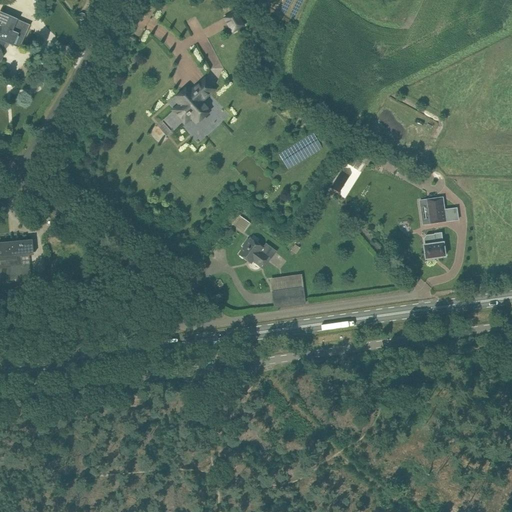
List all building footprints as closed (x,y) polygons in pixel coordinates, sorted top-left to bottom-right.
[(234,34),(247,27),(238,9),(224,16),(234,34)] [(30,25),(21,21),(1,12),(0,14),(0,58),(2,56),(0,51),(1,50),(0,48),(0,46),(4,41),(20,48),(30,25)] [(188,88),(176,99),(181,105),(174,111),(185,122),(192,116),(197,123),(210,111),(201,101),(214,90),(205,79),(192,91),(188,88)] [(276,153),(287,170),(323,149),(312,131),(276,153)] [(358,145),(346,163),(359,172),(371,154),(358,145)] [(343,187),(334,182),(331,188),(339,193),(343,187)] [(426,199),(430,224),(447,221),(443,197),(426,199)] [(231,224),(242,232),(248,222),(237,215),(231,224)] [(441,233),(434,234),(426,235),(424,238),(424,245),(426,259),(445,256),(443,243),(441,233)] [(243,247),(237,254),(247,261),(248,259),(253,262),(261,268),(268,257),(260,251),(263,247),(250,238),(249,239),(247,238),(241,246),(243,247)] [(32,254),(31,241),(0,244),(0,254),(1,267),(0,267),(0,280),(31,278),(30,265),(20,266),(19,255),(32,254)] [(201,268),(196,264),(193,269),(198,272),(201,268)] [(303,287),(272,291),(274,308),(306,304),(303,287)]
